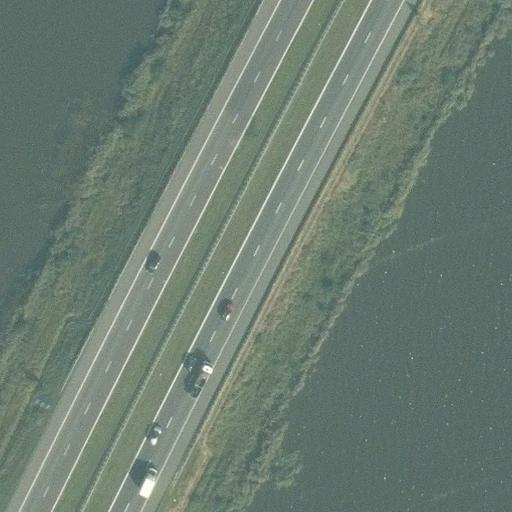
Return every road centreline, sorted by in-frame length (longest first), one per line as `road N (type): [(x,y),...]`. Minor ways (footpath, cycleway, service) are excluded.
road 1 (motorway): [(124,511),(386,0)]
road 2 (motorway): [(296,0),(34,511)]
